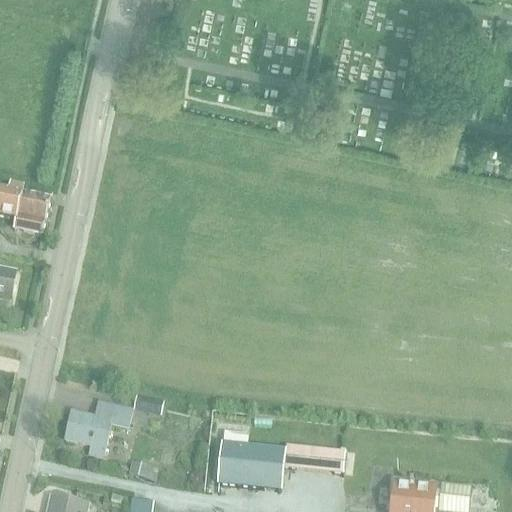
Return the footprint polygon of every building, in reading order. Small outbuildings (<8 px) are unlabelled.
[(0,218),(16,222),(25,224),(23,233),(43,238),(51,201),(22,195),(22,196),(7,193),(0,191),(0,218)] [(0,301),(10,304),(15,274),(0,271),(0,301)] [(110,428),(129,433),(134,413),(99,405),(95,419),(72,414),(65,443),(96,450),(94,459),(103,461),(110,428)] [(286,448),(285,453),(223,446),(219,486),(281,492),(283,468),(344,475),(346,455),(286,448)] [(129,477),(154,483),(158,469),(132,463),(129,477)] [(438,511),(468,511),(472,489),(441,485),(440,493),(435,492),(435,490),(396,485),(393,511),(434,511),(435,511),(438,511)] [(48,511),(87,511),(89,507),(51,498),(48,511)]
